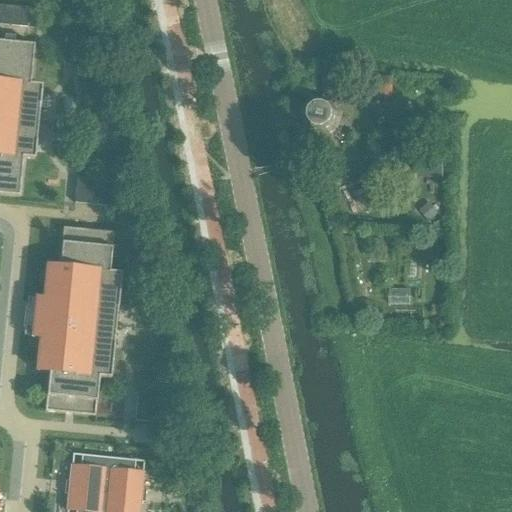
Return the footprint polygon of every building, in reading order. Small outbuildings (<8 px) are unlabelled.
[(12,8),(0,6),(0,26),(10,27),(12,8)] [(12,8),(10,27),(34,30),(36,10),(12,8)] [(0,196),(17,199),(21,160),(33,161),(40,87),(28,86),(32,47),(13,45),(2,44),(0,43),(0,196)] [(325,139),(338,131),(342,116),(332,101),(317,99),(305,106),(301,123),(308,136),(325,139)] [(423,158),(422,173),(439,174),(439,158),(423,158)] [(92,206),(94,181),(76,179),(73,204),(92,206)] [(112,183),(94,181),(92,206),(110,208),(112,183)] [(39,340),(35,373),(47,374),(43,413),(93,418),(97,379),(109,380),(120,275),(108,273),(112,234),(62,229),(58,268),(46,267),(43,299),(42,302),(45,302),(41,339),(39,338),(39,340)] [(155,399),(136,397),(134,422),(153,424),(155,399)] [(136,511),(138,503),(143,503),(144,491),(139,490),(141,476),(133,476),(134,463),(80,458),(79,470),(71,469),(69,483),(64,483),(63,495),(68,496),(66,511),(69,511),(136,511)]
